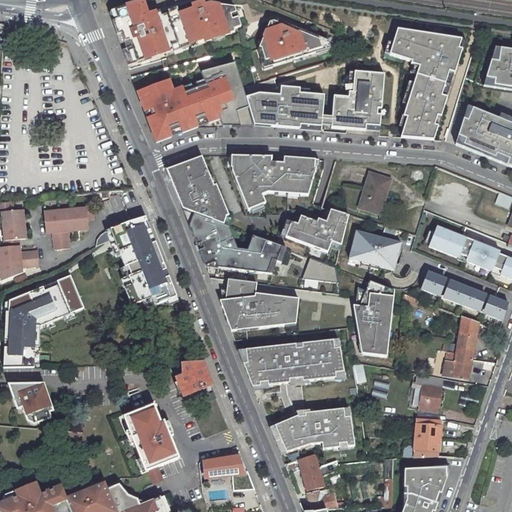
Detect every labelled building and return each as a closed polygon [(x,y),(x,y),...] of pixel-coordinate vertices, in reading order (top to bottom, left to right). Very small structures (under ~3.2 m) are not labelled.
[(110,14),(123,51),(127,50),(118,27),(120,26),(118,21),(144,14),(140,2),(114,10),(111,11),(110,14)] [(241,29),(235,10),(202,4),(193,7),(194,11),(180,16),(178,9),(168,12),(170,19),(159,23),(156,14),(145,18),(144,14),(118,21),(120,26),(118,27),(127,50),(123,51),(128,67),(139,64),(137,60),(150,55),(152,59),(173,52),(172,48),(190,42),(191,46),(205,41),(206,44),(212,42),(211,39),(224,34),(225,37),(235,34),(234,31),(241,29)] [(266,48),(257,51),(262,65),(271,62),(272,66),(285,62),(285,61),(292,58),(293,60),(315,53),(314,49),(324,46),(322,39),(302,31),(294,33),(292,27),(277,21),(269,23),(262,39),(266,48)] [(400,138),(433,141),(438,127),(434,126),(437,116),(441,118),(447,98),(446,97),(442,96),(449,72),(454,73),(455,74),(462,50),(459,49),(461,40),(397,30),(389,55),(411,62),(411,64),(419,67),(403,117),(407,118),(400,138)] [(495,49),(491,62),(498,63),(500,49),(495,49)] [(498,63),(491,62),(486,79),(495,81),(494,87),(511,89),(511,51),(500,50),(498,63)] [(204,60),(188,64),(181,66),(183,74),(206,68),(204,60)] [(446,97),(454,73),(449,72),(442,96),(446,97)] [(333,97),(331,129),(365,132),(366,126),(380,128),(381,116),(377,116),(377,110),(381,110),(384,75),(354,73),(352,93),(349,93),(348,99),(333,97)] [(205,74),(185,79),(192,103),(211,98),(205,74)] [(246,102),(254,126),(274,128),(275,124),(285,125),(285,129),(300,130),(300,126),(321,128),(324,96),(299,94),(300,89),(280,88),(274,79),(245,99),(246,102)] [(495,81),(486,79),(483,88),(511,91),(511,89),(494,87),(495,81)] [(160,85),(145,89),(152,113),(169,110),(180,107),(177,99),(172,101),(167,84),(160,86),(160,85)] [(467,107),(463,120),(468,121),(473,109),(467,107)] [(468,121),(463,120),(458,137),(465,140),(463,146),(495,159),(497,156),(509,161),(507,164),(511,165),(511,125),(499,120),(473,109),(468,121)] [(511,119),(500,115),(499,120),(511,125),(511,119)] [(465,140),(458,137),(455,146),(511,168),(511,165),(507,164),(509,161),(497,156),(495,159),(463,146),(465,140)] [(271,157),(231,156),(230,168),(232,168),(232,171),(247,211),(265,203),(262,195),(267,193),(308,195),(316,168),(318,168),(319,161),(284,157),(284,163),(271,162),(271,157)] [(202,157),(166,170),(182,209),(193,213),(223,225),(226,217),(229,216),(216,186),(213,187),(202,157)] [(370,174),(360,208),(377,213),(382,195),(386,196),(391,180),(370,174)] [(500,194),(496,203),(509,208),(511,199),(511,198),(508,197),(500,194)] [(382,195),(377,213),(381,214),(386,196),(382,195)] [(12,203),(0,203),(0,213),(1,213),(4,241),(4,248),(0,248),(0,270),(0,271),(1,282),(22,273),(21,268),(38,266),(37,252),(20,253),(18,240),(25,239),(22,211),(13,211),(12,203)] [(94,219),(92,205),(85,205),(85,208),(43,213),(45,234),(52,233),(54,250),(69,249),(67,232),(88,230),(87,220),(94,219)] [(291,223),(285,238),(328,254),(331,243),(341,247),(348,217),(330,211),(326,223),(318,220),(317,223),(301,217),(297,225),(291,223)] [(224,260),(222,254),(272,277),(287,248),(251,236),(248,251),(238,249),(229,227),(193,214),(188,225),(210,266),(224,260)] [(437,226),(429,247),(510,285),(511,283),(511,257),(500,254),(502,252),(506,243),(496,241),(463,228),(460,234),(437,226)] [(394,270),(401,244),(386,240),(385,243),(380,242),(381,239),(356,232),(349,259),(361,262),(361,261),(380,265),(379,267),(394,270)] [(149,286),(144,275),(146,273),(136,248),(133,249),(127,235),(109,243),(125,282),(128,281),(133,292),(149,286)] [(310,260),(302,280),(325,283),(337,284),(333,268),(310,260)] [(481,294),(454,283),(453,285),(441,280),(442,278),(427,273),(420,290),(502,322),(508,304),(493,299),(493,300),(481,296),(481,294)] [(266,296),(268,285),(249,283),(229,281),(228,291),(266,296)] [(390,332),(394,291),(370,282),(366,291),(358,288),(355,313),(358,328),(357,328),(362,354),(387,357),(389,342),(385,342),(386,332),(390,332)] [(149,286),(133,292),(135,297),(151,290),(149,286)] [(295,325),(298,300),(266,296),(228,291),(221,290),(223,309),(230,332),(246,330),(246,327),(257,326),(257,329),(295,325)] [(56,311),(49,295),(8,311),(6,357),(23,358),(22,348),(35,348),(35,319),(56,311)] [(464,311),(462,318),(463,318),(478,324),(484,326),(487,320),(466,311),(464,311)] [(463,318),(460,334),(476,337),(478,324),(463,318)] [(460,334),(456,355),(455,363),(471,366),(476,337),(460,334)] [(250,381),(253,388),(260,387),(260,384),(267,383),(268,387),(290,384),(289,381),(303,379),(303,383),(336,379),(335,374),(344,373),(340,349),(334,349),(333,341),(302,344),(303,349),(296,349),(296,345),(246,351),(247,362),(243,365),(250,381)] [(238,352),(243,365),(247,362),(246,351),(238,352)] [(448,353),(446,361),(455,363),(456,355),(448,353)] [(200,357),(179,366),(182,372),(172,377),(183,398),(213,384),(200,357)] [(361,364),(353,363),(355,379),(356,382),(364,380),(361,364)] [(442,379),(417,374),(415,388),(423,389),(420,410),(438,413),(442,379)] [(9,385),(18,410),(23,408),(27,421),(38,417),(49,413),(53,412),(44,385),(9,385)] [(143,455),(148,470),(149,470),(157,467),(179,459),(165,422),(161,423),(155,406),(127,417),(131,428),(130,429),(130,430),(132,435),(134,435),(136,441),(135,441),(135,443),(140,456),(143,455)] [(299,417),(270,429),(277,446),(281,456),(312,446),(322,444),(323,451),(340,449),(339,445),(347,444),(347,448),(355,447),(351,417),(345,418),(344,410),(305,414),(306,417),(299,418),(299,417)] [(38,417),(40,423),(51,419),(49,413),(38,417)] [(442,421),(429,420),(417,419),(414,458),(433,457),(438,457),(439,457),(442,421)] [(130,430),(127,432),(132,445),(135,443),(135,441),(136,441),(134,435),(132,435),(130,430)] [(314,455),(299,461),(301,470),(307,492),(324,487),(321,476),(319,469),(314,455)] [(238,456),(203,463),(205,479),(245,475),(238,456)] [(299,461),(285,465),(289,474),(296,473),(296,471),(301,470),(299,461)] [(326,467),(319,469),(321,476),(336,472),(334,465),(333,464),(326,467)] [(157,467),(149,470),(154,484),(162,480),(157,467)] [(326,511),(318,511),(435,511),(447,477),(447,467),(405,469),(405,501),(401,511),(326,511)] [(114,511),(106,490),(104,484),(65,499),(60,486),(46,491),(48,496),(42,498),(41,494),(37,484),(30,487),(28,487),(26,491),(22,489),(15,491),(16,496),(4,501),(0,502),(0,511),(114,511)] [(164,511),(159,498),(146,503),(138,506),(136,499),(127,495),(119,485),(106,490),(114,511),(164,511)] [(320,492),(308,494),(313,511),(330,509),(337,508),(332,489),(320,492)] [(16,496),(15,491),(2,496),(4,501),(16,496)]
